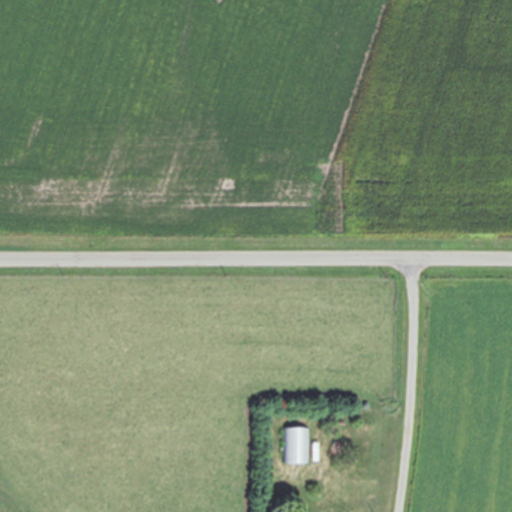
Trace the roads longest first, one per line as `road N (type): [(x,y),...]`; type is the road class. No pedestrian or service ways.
road 1 (residential): [(511,261),(0,253)]
road 2 (residential): [(394,511),(414,259)]
